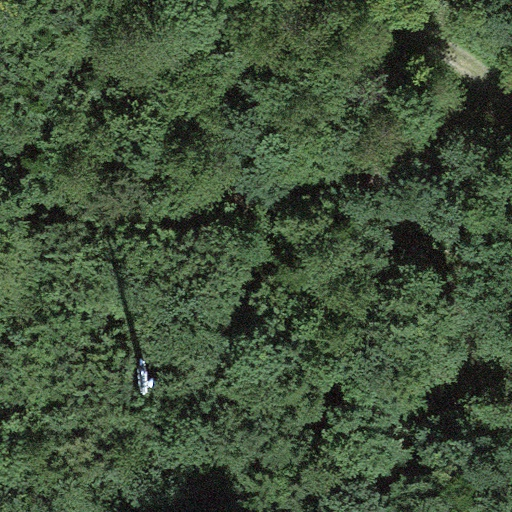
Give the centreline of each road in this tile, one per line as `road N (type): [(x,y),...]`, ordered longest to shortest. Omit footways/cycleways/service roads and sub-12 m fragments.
road 1 (track): [(511,124),(279,185),(198,222)]
road 2 (track): [(511,84),(385,0)]
